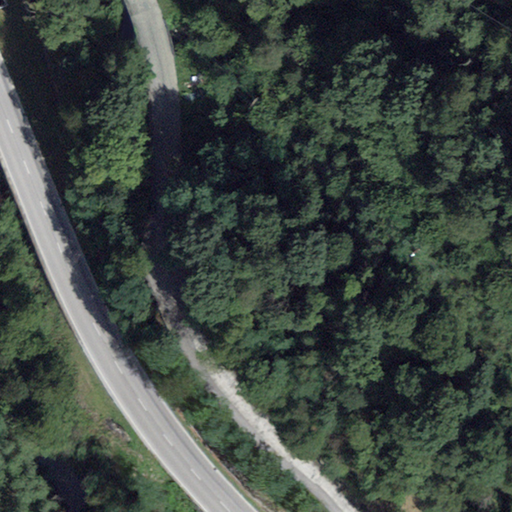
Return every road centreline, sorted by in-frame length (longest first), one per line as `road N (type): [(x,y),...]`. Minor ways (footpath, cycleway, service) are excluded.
road 1 (unclassified): [(138,0),(162,86),(169,301),(258,421),(346,511)]
road 2 (secondary): [(228,511),(137,399),(97,332),(0,112)]
